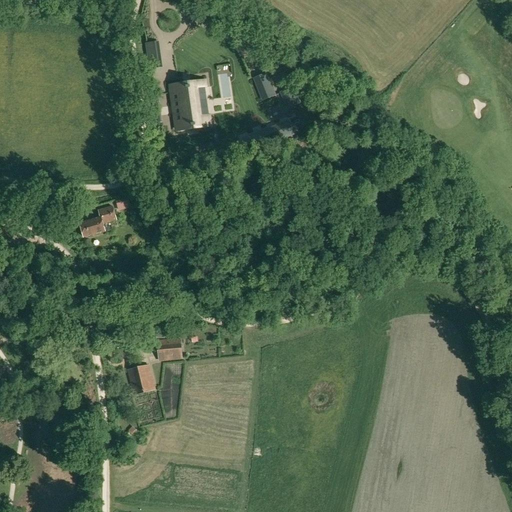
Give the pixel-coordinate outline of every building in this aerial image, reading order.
[(268,73),(253,79),(262,101),(277,96),(268,73)] [(171,87),(172,98),(172,99),(170,99),(171,106),(173,106),(177,130),(211,125),(204,82),(171,87)] [(294,87),(280,92),(287,109),(301,103),(294,87)] [(289,121),(242,139),(248,154),(295,135),(294,133),(297,132),(295,125),(291,126),(289,121)] [(80,223),(84,238),(105,232),(103,225),(116,221),(113,207),(99,210),(101,217),(80,223)] [(0,249),(7,252),(14,233),(0,227),(0,249)] [(182,358),(180,339),(157,341),(159,360),(182,358)] [(155,389),(149,365),(128,371),(134,395),(155,389)] [(133,426),(127,432),(132,437),(137,431),(133,426)]
